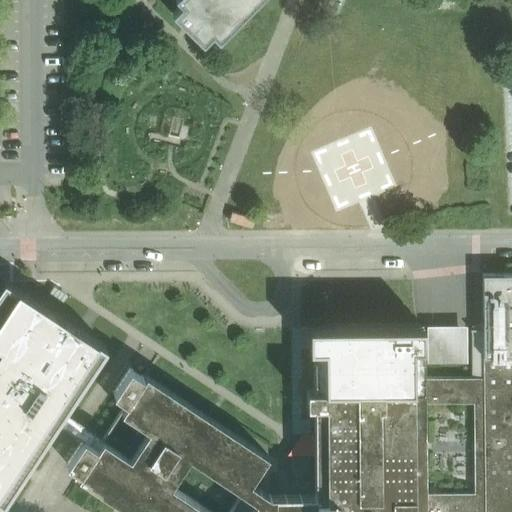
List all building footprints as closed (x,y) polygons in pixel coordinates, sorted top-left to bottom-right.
[(511,0),(175,0),(181,5),(172,14),(203,45),(212,35),(218,42),(259,0),(511,0)] [(511,511),(511,273),(482,274),(482,328),(472,329),(472,377),(423,378),(423,355),(422,355),(422,350),(422,347),(423,346),(422,325),(308,326),(308,347),(315,347),(315,356),(313,356),(314,388),(306,388),(306,404),(314,404),(314,494),(284,494),(269,494),(249,481),(267,454),(145,374),(143,377),(130,368),(113,393),(126,402),(103,437),(96,447),(83,439),(66,464),(79,472),(77,476),(123,506),(131,511),(511,511)] [(0,501),(3,504),(57,422),(64,411),(106,347),(11,284),(4,279),(1,284),(0,284),(0,501)] [(126,314),(137,293),(124,286),(113,308),(126,314)] [(466,325),(427,325),(427,362),(466,363),(466,325)] [(80,421),(64,411),(57,422),(73,432),(83,439),(96,447),(103,437),(80,421)]
